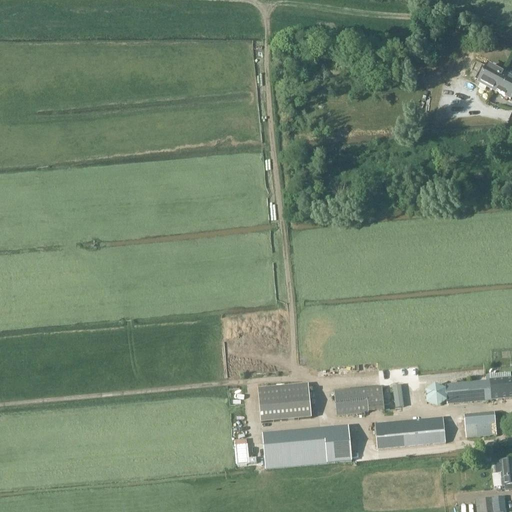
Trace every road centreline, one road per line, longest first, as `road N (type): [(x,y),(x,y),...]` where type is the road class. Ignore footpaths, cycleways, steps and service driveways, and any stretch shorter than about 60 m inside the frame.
road 1 (track): [(262,4),(295,375)]
road 2 (track): [(511,36),(413,15),(181,0)]
road 3 (track): [(0,403),(295,375)]
